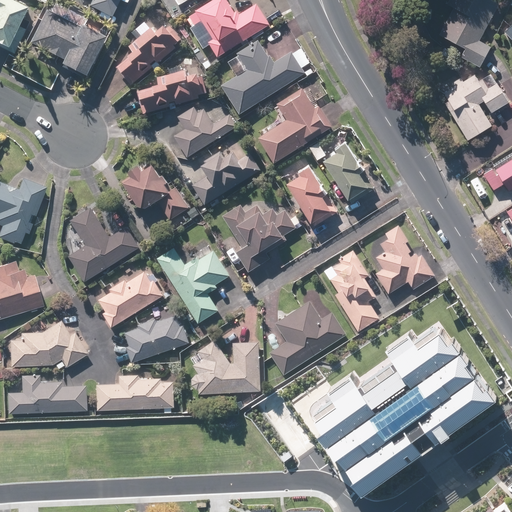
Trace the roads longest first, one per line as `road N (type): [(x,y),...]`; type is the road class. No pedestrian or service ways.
road 1 (residential): [(0,493),(305,474),(324,477),(353,499)]
road 2 (secondary): [(429,188),(321,9)]
road 3 (secondary): [(511,319),(429,188)]
road 4 (residential): [(382,511),(500,435)]
